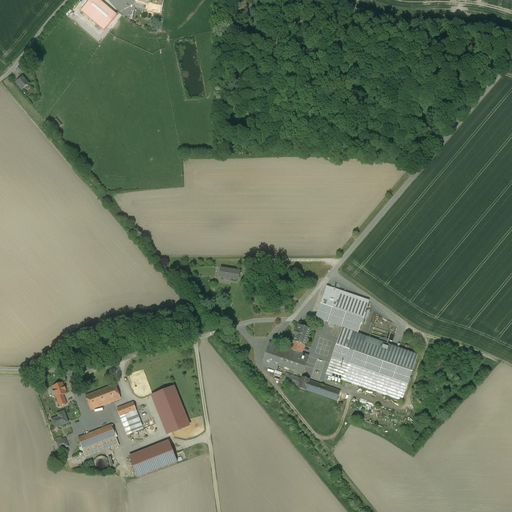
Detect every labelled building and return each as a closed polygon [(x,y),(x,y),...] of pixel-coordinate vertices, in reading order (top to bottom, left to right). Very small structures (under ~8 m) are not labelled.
[(116,20),(93,0),(83,12),(107,31),(116,20)] [(162,3),(146,0),(145,0),(136,0),(136,4),(148,6),(148,10),(160,12),(162,3)] [(23,78),(16,84),(22,90),(28,85),(23,78)] [(58,130),(63,125),(58,118),(52,122),(58,130)] [(228,270),(226,268),(224,270),(221,269),(220,277),(225,278),(225,279),(230,280),(231,279),(238,280),(239,272),(228,270)] [(366,309),(337,298),(339,291),(327,287),(317,315),(359,330),(360,330),(367,311),(365,310),(366,309)] [(121,323),(106,326),(107,333),(122,331),(121,323)] [(310,330),(299,326),(298,327),(299,327),(297,331),(295,337),(293,342),(293,343),(291,350),(302,354),(304,346),(305,346),(310,330)] [(395,334),(372,327),(370,334),(380,337),(379,340),(388,343),(389,340),(393,342),(395,334)] [(357,339),(353,338),(353,339),(340,334),(326,375),(328,376),(326,380),(341,385),(343,381),(344,381),(350,364),(408,385),(416,361),(386,350),(387,349),(382,347),(382,349),(357,340),(357,339)] [(291,350),(269,343),(262,366),(276,371),(278,365),(303,374),(308,356),(302,354),(291,350)] [(408,385),(350,364),(344,381),(402,402),(408,385)] [(340,392),(309,381),(309,380),(302,378),(301,379),(285,374),(283,381),(299,387),(298,388),(305,391),(305,390),(337,401),(340,392)] [(62,383),(53,387),(54,390),(53,391),(55,394),(56,394),(57,397),(63,395),(66,394),(65,390),(64,387),(62,383)] [(115,385),(85,396),(91,410),(120,399),(115,385)] [(189,427),(173,387),(156,394),(151,396),(167,436),(172,434),(189,427)] [(66,404),(63,395),(57,397),(56,398),(60,407),(66,404)] [(133,403),(117,409),(120,417),(136,411),(133,403)] [(136,411),(120,417),(127,436),(143,429),(136,411)] [(64,412),(58,414),(59,417),(52,420),(55,428),(68,423),(64,413),(64,412)] [(111,426),(78,439),(80,444),(82,448),(83,450),(115,437),(116,437),(111,426)] [(115,437),(83,450),(85,457),(111,447),(112,449),(119,446),(115,437)] [(62,440),(61,438),(56,440),(57,442),(56,442),(59,450),(68,447),(65,439),(62,440)] [(129,457),(131,461),(170,445),(168,441),(129,457)] [(170,445),(131,461),(137,478),(177,463),(170,445)] [(101,457),(100,457),(99,457),(98,458),(97,458),(96,459),(95,460),(94,462),(94,463),(94,464),(94,465),(94,466),(94,467),(94,468),(95,469),(96,470),(97,471),(98,472),(99,472),(100,472),(102,472),(103,472),(104,472),(105,471),(106,471),(107,470),(108,468),(109,467),(109,466),(109,464),(109,463),(109,462),(108,461),(108,460),(107,459),(106,458),(105,458),(104,457),(102,457),(101,457)]
